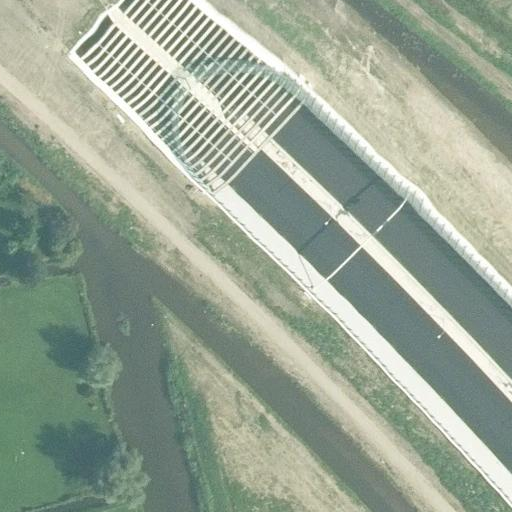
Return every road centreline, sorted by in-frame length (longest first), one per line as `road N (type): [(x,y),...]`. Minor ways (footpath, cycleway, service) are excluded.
road 1 (motorway): [(49,0),(281,201),(511,439)]
road 2 (motorway): [(511,343),(348,176),(153,0)]
